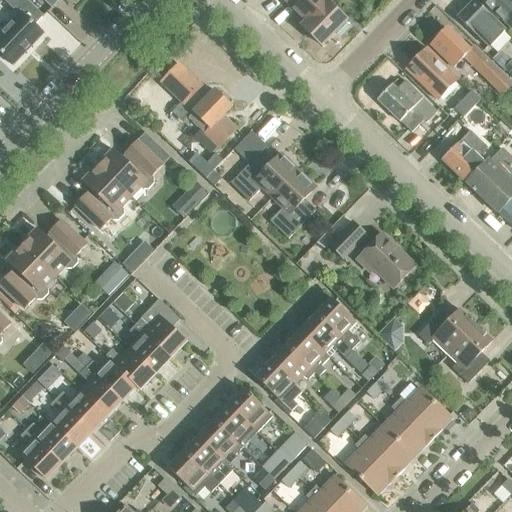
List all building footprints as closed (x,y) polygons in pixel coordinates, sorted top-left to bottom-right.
[(20,14),(0,35),(0,55),(13,67),(44,34),(35,26),(43,17),(25,0),(1,0),(13,11),(15,9),(20,14)] [(42,0),(52,9),(60,0),(63,0),(70,7),(76,0),(42,0)] [(326,0),(285,0),(307,22),(302,27),(321,46),(347,20),(327,1),(326,0)] [(457,18),(489,48),(506,30),(475,0),(457,18)] [(511,0),(479,0),(511,32),(511,0)] [(497,87),(504,93),(511,84),(511,82),(506,78),(477,50),(473,55),(447,30),(431,46),(454,68),(464,57),(474,67),(475,66),(497,87)] [(405,71),(438,102),(459,80),(427,48),(405,71)] [(501,51),(493,60),(505,72),(506,71),(511,77),(511,60),(511,61),(501,51)] [(207,101),(198,92),(202,88),(179,66),(161,84),(185,106),(194,114),(188,120),(219,149),(237,130),(223,118),(232,108),(215,92),(207,101)] [(401,122),(412,133),(424,121),(427,124),(437,113),(423,99),(424,99),(407,82),(398,90),(393,85),(377,100),(400,123),(401,122)] [(454,110),(463,119),(481,100),(471,92),(454,110)] [(251,133),(243,142),(258,156),(267,147),(251,133)] [(456,146),(441,162),(457,177),(465,184),(497,215),(511,229),(511,158),(502,149),(497,154),(489,163),(487,160),(483,164),(478,159),(487,150),(470,133),(456,147),(456,146)] [(107,161),(99,169),(102,172),(108,177),(131,199),(141,189),(143,191),(148,191),(154,185),(153,180),(151,178),(162,167),(137,143),(122,160),(113,152),(105,160),(107,161)] [(261,190),(271,200),(287,183),(294,177),(298,172),(281,156),(266,172),(254,160),(231,185),(249,203),(261,190)] [(102,172),(99,169),(93,176),(91,175),(83,183),(91,191),(76,208),(101,232),(111,220),(113,222),(119,222),(124,216),(124,211),(122,209),(131,199),(108,177),(102,172)] [(287,183),(271,200),(282,210),(269,223),(288,240),(312,216),(300,205),(315,189),(298,172),(294,177),(287,183)] [(213,173),(205,181),(213,188),(218,183),(218,178),(213,173)] [(196,184),(184,197),(196,208),(208,195),(196,184)] [(31,241),(24,248),(50,273),(55,279),(65,268),(67,270),(73,270),(78,265),(78,260),(76,258),(87,246),(62,222),(46,239),(37,231),(29,239),(31,241)] [(329,246),(342,258),(364,235),(352,223),(329,246)] [(357,261),(370,274),(373,270),(393,289),(414,267),(381,235),(357,261)] [(50,273),(24,248),(17,256),(15,254),(7,262),(16,271),(0,286),(0,287),(25,311),(35,300),(38,302),(43,302),(48,295),(48,290),(46,289),(55,279),(50,273)] [(133,256),(123,266),(131,275),(142,264),(133,256)] [(121,270),(102,291),(108,297),(128,276),(121,270)] [(413,311),(419,317),(431,305),(419,293),(407,305),(413,311)] [(122,296),(113,305),(124,315),(132,306),(122,296)] [(316,316),(316,317),(352,352),(359,345),(350,337),(359,328),(355,324),(331,301),(316,316)] [(151,310),(136,326),(171,360),(186,344),(171,330),(179,321),(159,302),(151,310)] [(82,305),(73,314),(83,324),(92,315),(82,305)] [(107,311),(98,320),(109,331),(119,321),(107,311)] [(432,341),(447,355),(475,327),(473,325),(473,321),(471,318),(466,318),(459,311),(448,323),(439,314),(417,337),(427,346),(432,341)] [(0,346),(2,344),(2,339),(0,336),(11,326),(0,315),(0,346)] [(316,317),(301,332),(329,360),(337,352),(344,360),(352,352),(316,317)] [(93,325),(85,334),(93,341),(102,333),(93,325)] [(139,341),(130,350),(156,376),(171,360),(136,326),(129,333),(139,341)] [(475,327),(447,356),(457,365),(451,370),(457,376),(467,385),(489,363),(480,354),(491,343),(484,336),(484,331),(481,329),(477,329),(475,327)] [(301,332),(286,348),(314,375),(315,374),(319,378),(326,372),(321,368),(329,360),(301,332)] [(43,346),(33,356),(43,365),(52,355),(43,346)] [(54,356),(62,363),(71,354),(62,347),(54,356)] [(286,348),(271,363),(295,387),(303,379),(307,382),(314,375),(286,348)] [(111,362),(137,387),(137,388),(141,392),(156,376),(130,350),(121,359),(112,351),(106,357),(111,362)] [(86,355),(79,362),(86,369),(93,363),(94,362),(86,355)] [(375,359),(368,367),(370,368),(377,375),(380,372),(384,367),(375,359)] [(93,363),(86,369),(122,403),(137,388),(137,387),(111,362),(102,371),(93,363)] [(295,387),(271,363),(255,379),(280,403),(284,407),(291,414),(299,406),(293,402),(303,394),(295,387)] [(53,367),(43,377),(53,387),(63,376),(53,367)] [(377,375),(370,368),(362,377),(369,384),(377,375)] [(90,384),(81,393),(107,418),(122,403),(86,369),(81,375),(90,384)] [(385,375),(375,385),(382,391),(391,381),(385,375)] [(37,384),(30,391),(36,397),(43,390),(37,384)] [(382,391),(375,385),(366,394),(373,401),(382,391)] [(401,399),(395,404),(433,440),(441,432),(441,425),(448,417),(445,414),(419,389),(405,403),(401,399)] [(348,390),(340,399),(347,406),(355,397),(348,390)] [(244,391),(229,407),(257,434),(272,418),(268,414),(244,391)] [(63,394),(57,400),(93,434),(107,418),(81,393),(72,402),(63,394)] [(23,398),(13,408),(21,416),(31,405),(23,398)] [(347,406),(340,399),(331,408),(339,415),(347,406)] [(60,415),(51,424),(77,450),(93,434),(57,400),(51,406),(60,415)] [(395,414),(383,428),(411,456),(418,449),(425,449),(433,440),(395,404),(390,409),(395,414)] [(229,407),(213,423),(242,450),(257,434),(229,407)] [(462,416),(470,423),(477,416),(473,411),(466,411),(462,416)] [(348,413),(338,422),(345,429),(355,419),(348,413)] [(307,434),(314,441),(331,422),(328,419),(321,426),(318,422),(307,434)] [(347,429),(351,433),(361,423),(357,419),(347,429)] [(345,429),(338,422),(329,432),(336,439),(345,429)] [(213,423),(199,438),(223,462),(230,454),(235,457),(242,450),(213,423)] [(33,425),(27,431),(63,465),(77,450),(51,424),(42,434),(33,425)] [(364,437),(358,442),(395,479),(405,469),(405,463),(411,456),(383,428),(369,441),(364,437)] [(63,465),(27,431),(21,438),(30,446),(21,456),(47,481),(63,465)] [(199,438),(183,454),(212,481),(218,487),(233,472),(223,462),(199,438)] [(282,458),(282,459),(289,466),(290,465),(305,449),(307,447),(300,440),(298,442),(287,453),(282,458)] [(395,479),(358,442),(354,447),(359,452),(345,466),(351,472),(374,494),(381,487),(388,487),(395,479)] [(311,453),(303,462),(314,473),(323,464),(311,453)] [(183,454),(168,470),(192,494),(196,498),(205,488),(211,494),(218,487),(212,481),(183,454)] [(299,463),(290,473),(296,480),(306,470),(299,463)] [(277,465),(268,475),(275,482),(283,472),(277,465)] [(275,482),(268,475),(267,475),(262,470),(254,479),(266,490),(275,482)] [(296,480),(290,473),(280,483),(281,483),(287,489),(296,480)] [(315,488),(309,493),(329,511),(356,511),(363,506),(333,478),(320,492),(315,488)] [(501,487),(511,497),(511,495),(511,485),(507,480),(501,487)] [(158,488),(165,495),(171,488),(164,481),(158,488)] [(171,488),(165,495),(176,504),(182,498),(171,488)] [(240,507),(240,508),(244,511),(248,511),(251,509),(257,502),(248,493),(237,504),(240,507)] [(310,503),(300,511),(329,511),(309,493),(305,498),(310,503)] [(264,503),(255,511),(269,511),(271,510),(264,503)]
